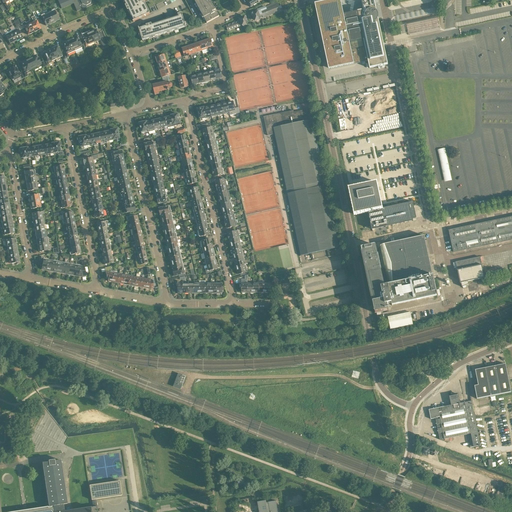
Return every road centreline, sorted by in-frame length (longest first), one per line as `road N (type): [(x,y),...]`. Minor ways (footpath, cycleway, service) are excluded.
road 1 (residential): [(392,397),(375,369),(300,0)]
road 2 (residential): [(232,302),(184,99)]
road 3 (residential): [(167,302),(125,114)]
road 4 (residential): [(96,290),(65,127)]
road 5 (residential): [(392,397),(412,406),(448,371),(511,340)]
road 6 (residential): [(8,146),(31,278)]
road 7 (residential): [(0,61),(110,9)]
